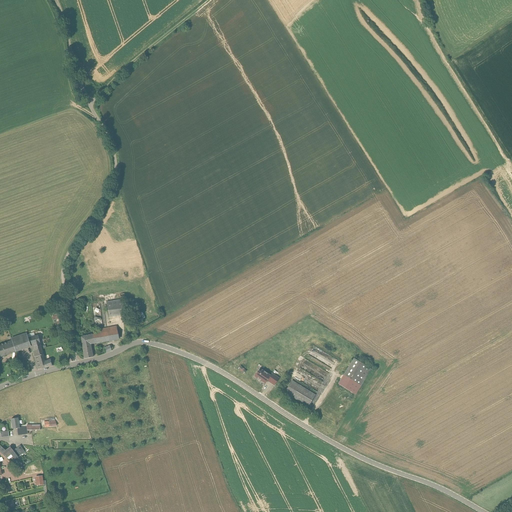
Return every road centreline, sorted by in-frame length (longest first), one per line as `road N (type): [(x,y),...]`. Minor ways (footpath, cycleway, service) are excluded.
road 1 (unclassified): [(75,364),(63,269),(111,192),(115,163),(77,78),(55,0)]
road 2 (unclassified): [(483,511),(358,456),(204,363),(137,342)]
road 3 (track): [(89,105),(208,0)]
